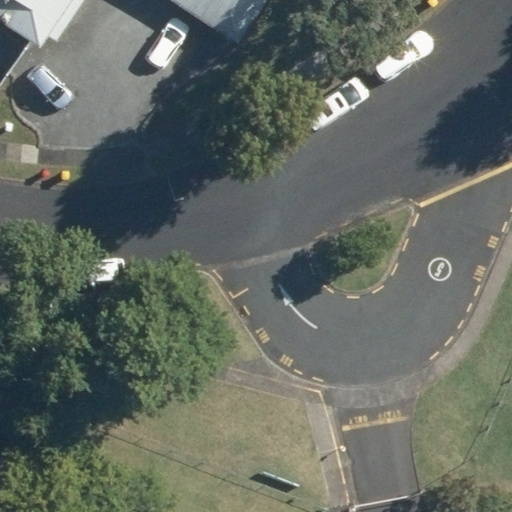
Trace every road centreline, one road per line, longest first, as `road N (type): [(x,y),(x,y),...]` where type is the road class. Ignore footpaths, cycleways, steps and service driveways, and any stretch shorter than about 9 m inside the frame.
road 1 (residential): [(481,81),(498,132),(420,301),(387,324),(331,332),(286,307),(230,205)]
road 2 (residential): [(230,205),(362,155),(481,81)]
road 3 (residential): [(0,231),(165,229),(230,205)]
